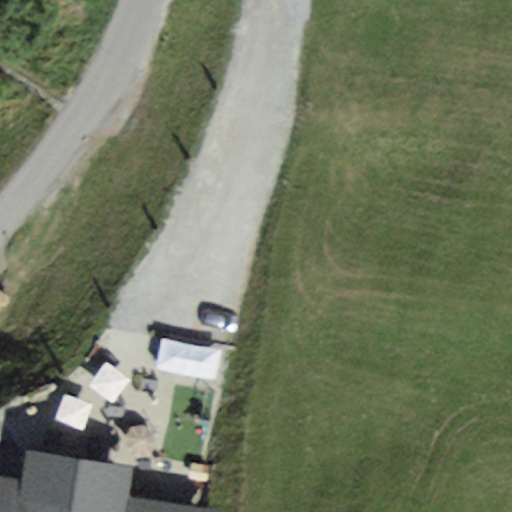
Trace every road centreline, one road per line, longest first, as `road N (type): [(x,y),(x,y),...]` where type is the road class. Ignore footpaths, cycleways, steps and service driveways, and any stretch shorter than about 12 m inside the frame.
road 1 (residential): [(261,0),(251,82),(129,322)]
road 2 (residential): [(148,0),(135,57),(0,226)]
